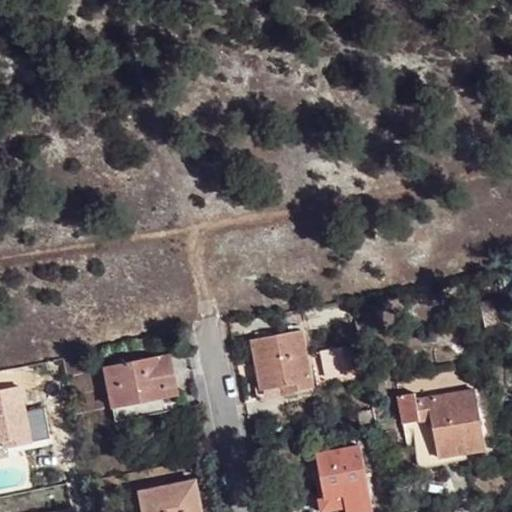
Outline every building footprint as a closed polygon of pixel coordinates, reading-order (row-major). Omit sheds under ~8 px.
[(492,296),(479,298),(484,322),(497,320),(492,296)] [(282,386),(283,394),(313,388),(302,330),(252,340),(262,390),(282,386)] [(165,398),(179,396),(171,356),(107,369),(117,422),(168,411),(165,398)] [(263,398),(283,394),(282,386),(262,390),(263,398)] [(0,442),(5,441),(16,440),(17,446),(47,440),(42,411),(26,415),(21,388),(0,391),(0,442)] [(403,426),(418,423),(433,421),(440,456),(485,447),(474,390),(417,401),(416,394),(398,397),(403,426)] [(433,421),(418,423),(425,459),(440,456),(433,421)] [(16,440),(5,441),(6,448),(17,446),(16,440)] [(317,454),(321,478),(326,500),(343,497),(345,507),(345,511),(366,511),(372,511),(360,445),(317,454)] [(326,500),(321,478),(316,480),(322,511),(345,507),(343,497),(326,500)] [(196,481),(188,482),(191,493),(198,492),(196,481)] [(203,511),(198,492),(191,493),(188,482),(141,492),(144,511),(203,511)]
